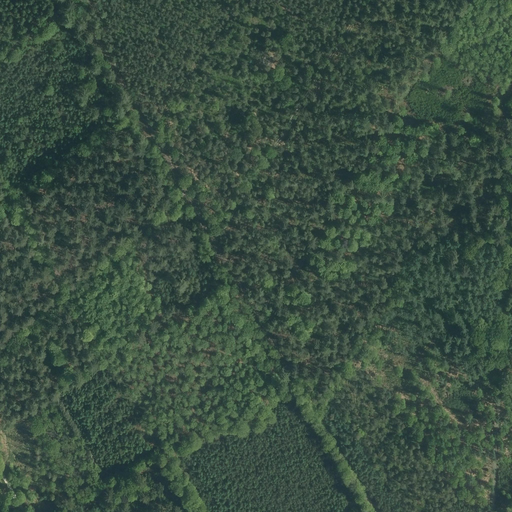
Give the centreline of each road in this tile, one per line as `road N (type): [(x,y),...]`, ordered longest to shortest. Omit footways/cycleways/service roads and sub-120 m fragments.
road 1 (track): [(373,511),(71,0)]
road 2 (track): [(162,451),(0,178)]
road 3 (track): [(293,376),(58,511)]
road 4 (track): [(0,351),(185,192)]
